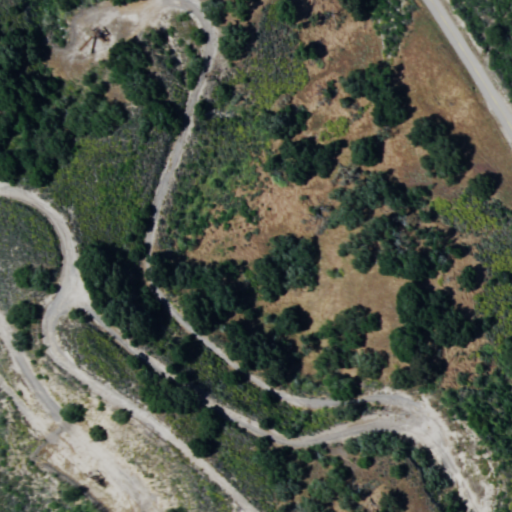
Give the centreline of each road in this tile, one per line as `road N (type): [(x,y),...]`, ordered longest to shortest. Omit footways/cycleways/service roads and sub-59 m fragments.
road 1 (residential): [(149,511),(82,444),(0,328),(11,196),(44,212),(66,247),(64,294),(49,321),(55,351),(159,426),(250,511)]
road 2 (residential): [(440,441),(416,402),(383,393),(278,391),(184,323),(153,287),(142,250),(209,57),(208,26),(185,2),(155,1),(86,39)]
road 3 (residential): [(467,511),(440,441),(386,422),(325,438),(278,435),(185,391),(64,294)]
road 4 (tertiary): [(511,129),(430,0)]
